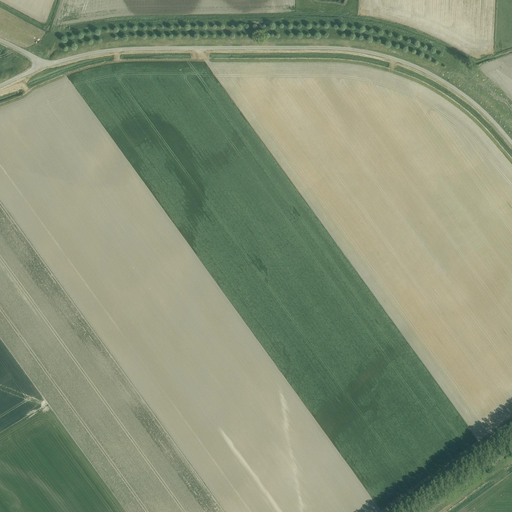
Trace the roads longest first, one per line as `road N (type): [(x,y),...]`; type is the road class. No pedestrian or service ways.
road 1 (unclassified): [(511,143),(441,80),(342,48),(138,49),(39,66)]
road 2 (unclassified): [(403,511),(511,433)]
